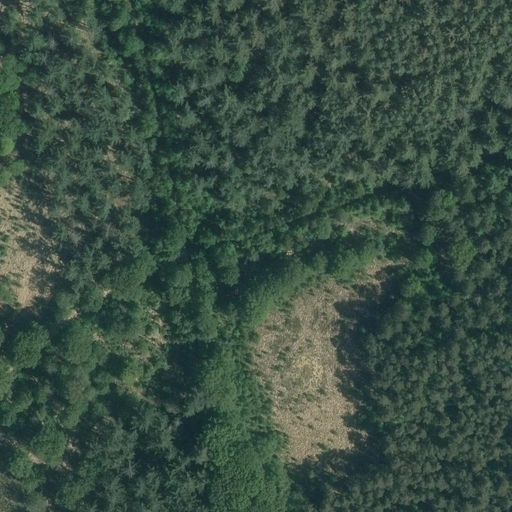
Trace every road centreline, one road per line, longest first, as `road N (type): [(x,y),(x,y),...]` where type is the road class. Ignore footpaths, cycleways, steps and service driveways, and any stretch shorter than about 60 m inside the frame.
road 1 (track): [(511,148),(138,271),(43,342),(0,386)]
road 2 (track): [(132,0),(187,250),(219,511)]
